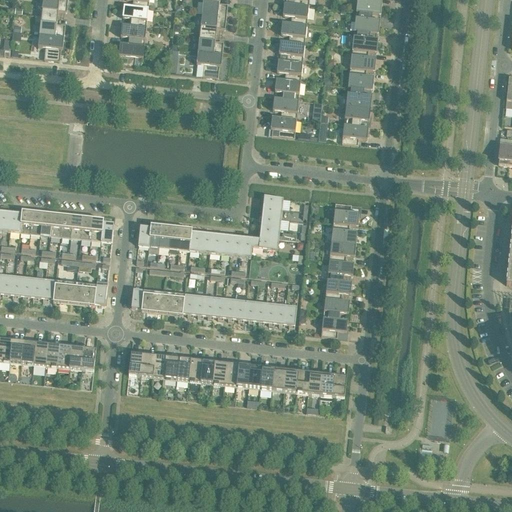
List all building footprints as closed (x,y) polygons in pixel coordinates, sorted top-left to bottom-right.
[(46,0),(43,0),(41,19),(57,20),(58,14),(65,14),(66,10),(67,10),(68,2),(46,0)] [(133,3),(132,9),(148,11),(149,0),(124,0),(124,2),(133,3)] [(203,0),(202,17),(226,19),(227,12),(226,12),(226,7),(219,6),(219,0),(203,0)] [(293,1),(293,7),(309,9),(309,0),(284,0),(285,0),(293,1)] [(357,0),(356,14),(372,16),(381,17),(382,5),(373,4),(373,0),(357,0)] [(291,20),(291,26),(307,28),(309,9),(293,7),(284,6),(283,19),(291,20)] [(131,22),(130,28),(146,30),(148,11),(132,9),(124,8),(122,21),(131,22)] [(356,14),(354,33),(370,35),(379,36),(380,23),(371,23),(372,16),(356,14)] [(202,17),(200,36),(216,37),(216,31),(223,32),(224,27),(226,27),(226,19),(202,17)] [(41,25),(39,38),(64,40),(65,32),(63,32),(64,28),(57,27),(57,20),(41,19),(36,18),(35,24),(41,25)] [(289,39),(289,45),(305,47),(307,28),(291,26),(282,25),(281,38),(289,39)] [(129,41),(128,47),(144,49),(146,30),(130,28),(122,27),(120,40),(129,41)] [(354,33),(352,52),(368,54),(376,55),(378,42),(369,41),(370,35),(354,33)] [(200,36),(198,55),(222,57),(223,50),(222,49),(222,45),(215,44),(216,37),(200,36)] [(64,40),(39,38),(38,50),(45,51),(44,63),(60,64),(61,52),(63,52),(64,40)] [(280,57),(280,63),(287,64),(303,66),(305,47),(289,45),(280,44),(279,57),(280,57)] [(128,47),(120,46),(118,59),(120,59),(119,71),(134,72),(136,60),(143,61),(144,49),(128,47)] [(352,52),(350,71),(366,73),(374,74),(376,61),(367,60),(368,54),(352,52)] [(222,57),(198,55),(196,67),(204,68),(202,80),(218,81),(219,69),(221,70),(222,57)] [(285,76),(285,83),(300,85),(303,66),(287,64),(280,63),(278,63),(277,76),(285,76)] [(350,71),(348,90),(364,92),(371,93),(372,93),(374,80),(365,79),(366,73),(350,71)] [(283,95),(282,101),(282,102),(298,104),(300,85),(285,83),(276,82),(275,94),(283,95)] [(348,90),(346,109),(370,111),(372,99),(370,99),(371,93),(364,92),(348,90)] [(281,114),(280,120),(280,121),(296,122),(298,104),(282,102),(282,101),(274,101),(273,113),(281,114)] [(321,123),(322,105),(314,104),(313,122),(321,123)] [(346,109),(344,127),(360,129),(360,123),(369,124),(370,111),(346,109)] [(280,121),(280,120),(272,119),(271,132),(272,132),(271,139),(294,142),(296,122),(280,121)] [(327,143),(328,125),(320,124),(319,143),(327,143)] [(360,129),(344,127),(342,147),(358,149),(358,142),(367,143),(368,130),(360,129)] [(498,168),(509,169),(511,149),(500,148),(498,168)] [(261,209),(261,210),(282,212),(283,201),(262,199),(261,205),(263,205),(263,209),(261,209)] [(335,207),(333,226),(349,228),(358,229),(359,216),(351,215),(351,208),(335,207)] [(259,219),(259,220),(281,222),(282,212),(261,210),(260,215),(262,215),(262,219),(259,219)] [(0,230),(0,233),(10,235),(12,213),(11,216),(7,215),(7,213),(2,212),(0,230)] [(10,235),(20,236),(22,214),(22,217),(17,216),(17,214),(12,213),(10,235)] [(20,236),(30,237),(32,215),(22,214),(20,236)] [(30,237),(40,238),(42,217),(32,215),(30,237)] [(40,238),(50,239),(53,218),(42,217),(40,238)] [(50,239),(60,240),(63,219),(53,218),(50,239)] [(60,240),(71,241),(73,220),(63,219),(60,240)] [(71,241),(81,242),(83,221),(73,220),(71,241)] [(258,229),(258,230),(280,232),(281,222),(259,220),(259,225),(261,225),(261,230),(258,229)] [(81,242),(91,244),(93,222),(83,221),(81,242)] [(91,244),(101,245),(103,223),(93,222),(91,244)] [(103,223),(101,245),(112,246),(114,227),(104,226),(104,223),(103,223)] [(333,226),(331,245),(356,247),(357,235),(348,234),(349,228),(333,226)] [(138,249),(149,250),(151,228),(150,231),(140,230),(138,249)] [(149,250),(159,251),(161,229),(151,228),(149,250)] [(159,251),(169,252),(171,230),(161,229),(159,251)] [(179,257),(179,253),(181,232),(171,230),(169,252),(169,256),(179,257)] [(260,235),(260,240),(279,242),(280,232),(258,230),(258,235),(260,235)] [(179,253),(189,254),(192,233),(181,232),(179,253)] [(189,254),(199,255),(202,234),(197,233),(196,236),(192,235),(192,233),(189,254)] [(199,255),(210,256),(212,235),(207,234),(207,237),(202,236),(202,234),(199,255)] [(210,256),(220,257),(222,236),(217,235),(217,238),(212,237),(212,235),(210,256)] [(220,257),(230,258),(232,237),(227,236),(227,239),(222,238),(223,236),(222,236),(220,257)] [(230,258),(240,260),(242,238),(237,237),(237,240),(232,239),(233,237),(232,237),(230,258)] [(242,238),(240,260),(251,261),(252,249),(253,242),(253,239),(247,239),(247,241),(243,241),(243,238),(242,238)] [(259,242),(253,242),(252,249),(277,252),(279,242),(260,240),(259,242)] [(331,245),(329,263),(345,265),(346,259),(354,260),(356,247),(331,245)] [(329,263),(327,283),(343,284),(344,278),(352,279),(354,266),(345,265),(329,263)] [(12,301),(13,301),(15,280),(5,278),(3,300),(8,301),(8,298),(13,299),(12,301)] [(23,302),(25,281),(15,280),(13,301),(18,302),(18,299),(23,300),(23,302)] [(33,303),(36,282),(25,281),(23,302),(28,303),(28,300),(33,301),(33,303)] [(43,304),(46,283),(36,282),(33,303),(38,304),(39,301),(43,302),(43,304)] [(53,305),(56,284),(46,283),(43,304),(48,305),(49,302),(53,303),(53,305)] [(327,283),(325,301),(341,303),(342,297),(350,298),(352,285),(343,284),(327,283)] [(53,305),(64,307),(66,285),(56,284),(53,305)] [(64,307),(74,308),(76,286),(66,285),(64,307)] [(74,308),(84,309),(86,287),(76,286),(74,308)] [(84,309),(94,310),(96,288),(86,287),(84,309)] [(96,288),(94,310),(95,307),(105,309),(107,290),(96,288)] [(141,315),(142,315),(144,293),(133,292),(131,311),(142,312),(141,315)] [(142,315),(152,316),(154,295),(144,293),(142,315)] [(152,316),(162,317),(164,296),(154,295),(152,316)] [(162,317),(172,318),(174,297),(164,296),(162,317)] [(172,318),(182,319),(185,298),(174,297),(172,318)] [(187,320),(192,320),(195,299),(185,298),(182,319),(183,319),(183,317),(188,317),(187,320)] [(197,321),(203,321),(205,300),(195,299),(192,320),(193,320),(193,318),(198,319),(197,321)] [(208,322),(213,323),(215,301),(205,300),(203,321),(203,322),(203,319),(208,320),(208,322)] [(218,323),(223,324),(225,302),(215,301),(213,323),(213,320),(218,321),(218,323)] [(325,301),(323,320),(339,322),(340,316),(348,317),(350,304),(341,303),(325,301)] [(228,324),(233,325),(235,303),(225,302),(223,324),(224,321),(228,322),(228,324)] [(238,325),(243,326),(245,304),(235,303),(233,325),(234,322),(238,323),(238,325)] [(248,326),(253,327),(256,305),(245,304),(243,326),(244,326),(244,324),(248,324),(248,326)] [(258,328),(263,328),(266,307),(256,305),(253,327),(254,327),(254,325),(259,325),(258,328)] [(268,329),(274,329),(276,308),(266,307),(263,328),(264,328),(264,326),(269,326),(268,329)] [(278,330),(284,330),(286,309),(276,308),(274,329),(274,327),(279,327),(278,330)] [(286,309),(284,330),(284,328),(289,328),(289,331),(294,331),(297,310),(286,309)] [(339,322),(323,320),(321,340),(347,343),(348,335),(346,335),(348,323),(339,322)] [(10,366),(12,344),(0,342),(0,343),(0,364),(4,365),(4,366),(8,367),(8,366),(10,366)] [(10,366),(22,367),(24,345),(12,344),(10,366)] [(34,368),(36,346),(24,345),(22,367),(28,368),(27,369),(32,369),(32,368),(34,368)] [(34,368),(45,370),(48,348),(36,346),(34,368)] [(60,349),(48,348),(45,370),(51,370),(51,371),(56,372),(56,371),(57,371),(60,349)] [(57,371),(69,372),(72,350),(60,349),(57,371)] [(69,372),(81,373),(84,351),(72,350),(69,372)] [(84,351),(81,373),(94,375),(96,353),(84,351)] [(129,378),(141,380),(143,358),(131,357),(129,378)] [(141,380),(153,381),(155,359),(143,358),(141,380)] [(153,381),(165,382),(167,360),(155,359),(153,381)] [(177,384),(179,362),(167,360),(165,382),(166,383),(166,384),(171,384),(171,383),(177,384)] [(177,384),(189,385),(191,363),(179,362),(177,384)] [(201,386),(203,364),(191,363),(189,385),(190,385),(190,386),(195,387),(195,386),(201,386)] [(201,386),(212,387),(215,366),(203,364),(201,386)] [(224,389),(227,367),(215,366),(212,387),(214,388),(214,389),(219,389),(219,388),(224,389)] [(224,389),(236,390),(239,368),(227,367),(224,389)] [(248,391),(251,369),(239,368),(236,390),(238,390),(238,391),(242,392),(242,391),(248,391)] [(248,391),(260,393),(263,371),(251,369),(248,391)] [(274,372),(263,371),(260,393),(262,393),(262,394),(266,394),(266,393),(272,394),(274,372)] [(272,394),(284,395),(286,373),(274,372),(272,394)] [(284,395),(296,396),(298,375),(286,373),(284,395)] [(308,398),(310,376),(298,375),(296,396),(297,397),(297,398),(302,398),(302,397),(308,398)] [(308,398),(320,399),(322,377),(310,376),(308,398)] [(320,399),(332,400),(334,378),(322,377),(320,399)] [(334,378),(332,400),(344,402),(346,380),(334,378)]
